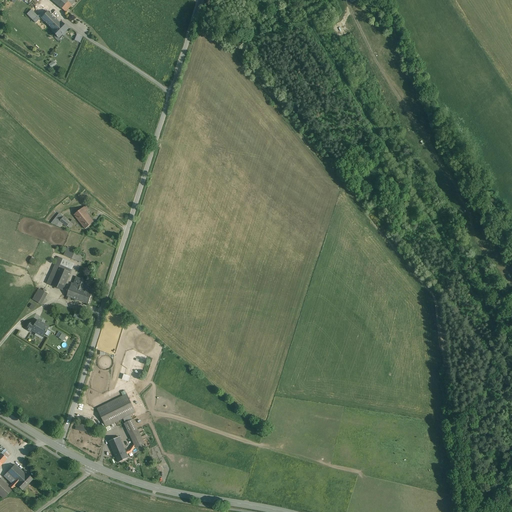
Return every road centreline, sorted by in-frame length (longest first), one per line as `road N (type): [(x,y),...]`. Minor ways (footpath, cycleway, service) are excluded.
road 1 (track): [(201,0),(242,62),(433,295),(465,511)]
road 2 (unclassified): [(59,448),(200,0)]
road 3 (tertiary): [(284,511),(95,467)]
